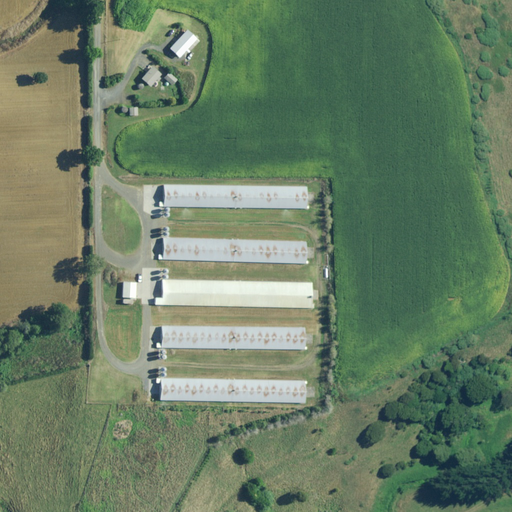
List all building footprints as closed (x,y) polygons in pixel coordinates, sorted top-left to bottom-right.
[(198,42),(184,28),(176,37),(178,39),(169,49),(179,58),(191,44),(194,47),(198,42)] [(140,79),(149,87),(156,79),(159,82),(162,79),(158,76),(160,75),(151,67),(140,79)] [(176,80),(168,73),(163,78),(171,86),(176,80)] [(137,108),(129,108),(129,116),(137,116),(137,108)] [(161,189),(160,210),(302,212),(303,192),(161,189)] [(302,244),(157,241),(157,263),(302,266),(302,244)] [(123,282),(122,298),(123,298),(122,304),(132,304),(133,299),(134,299),(135,283),(123,282)] [(305,286),(157,283),(156,308),(305,311),(305,286)] [(297,329),(157,329),(157,352),(297,352),(297,329)] [(297,381),(153,380),(153,402),(296,403),(297,381)]
